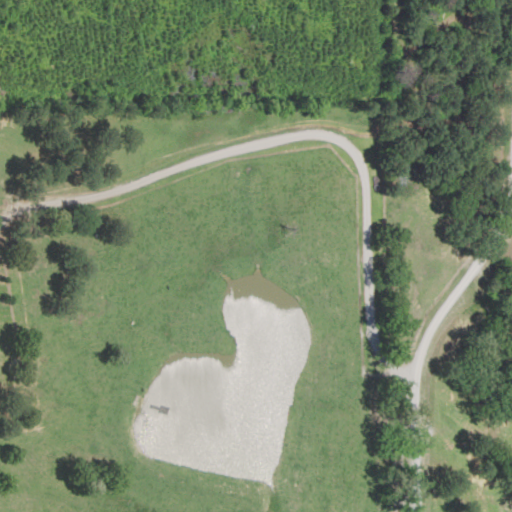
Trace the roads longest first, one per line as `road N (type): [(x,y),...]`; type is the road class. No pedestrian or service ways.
road 1 (residential): [(404,511),(400,198)]
road 2 (residential): [(400,198),(397,0)]
